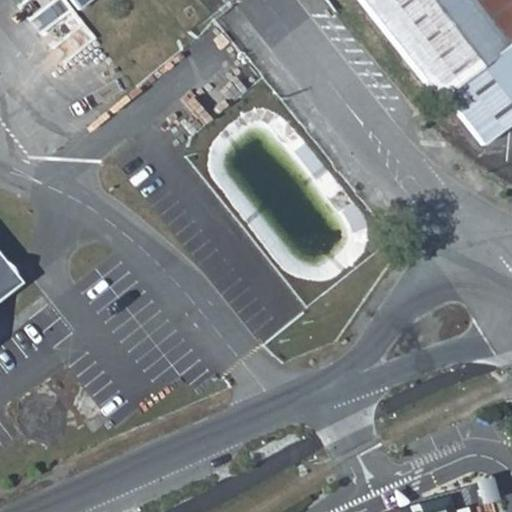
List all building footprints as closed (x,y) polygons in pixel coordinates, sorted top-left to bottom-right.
[(66,0),(76,12),(91,0),(66,0)] [(511,0),(355,0),(436,101),(442,96),(511,39),(511,0)] [(511,39),(442,96),(480,144),(511,119),(511,39)] [(0,296),(16,285),(0,264),(0,296)] [(471,496),(491,485),(479,463),(459,474),(471,496)]
